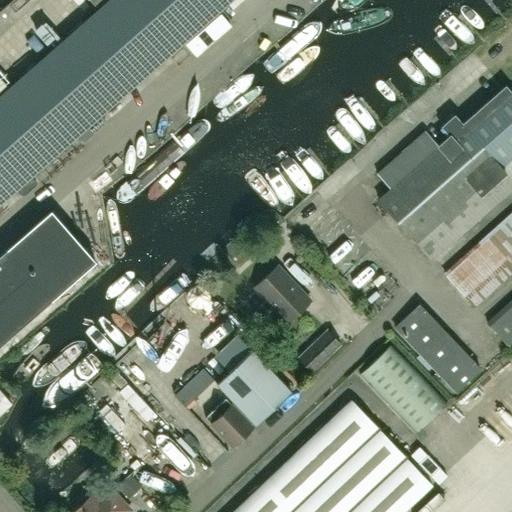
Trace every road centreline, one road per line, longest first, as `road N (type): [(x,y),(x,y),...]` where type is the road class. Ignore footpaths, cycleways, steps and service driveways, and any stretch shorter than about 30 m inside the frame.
road 1 (unknown): [(0,232),(266,0)]
road 2 (unclassified): [(376,327),(183,511)]
